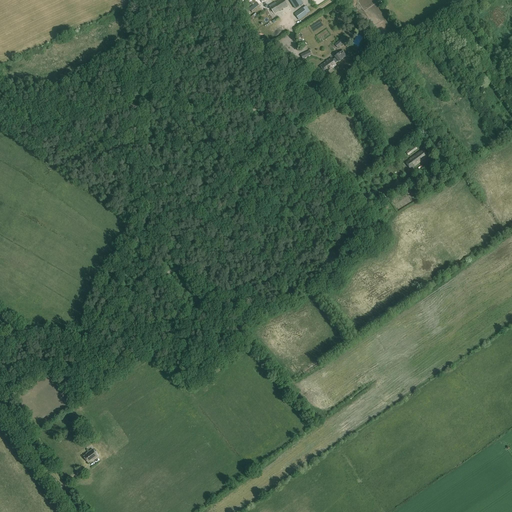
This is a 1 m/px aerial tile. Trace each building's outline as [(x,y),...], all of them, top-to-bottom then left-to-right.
[(284,0),(280,0),(276,3),(275,2),(269,6),(274,14),(288,5),(284,0)] [(290,0),(295,8),(302,4),(304,3),(303,0),(301,1),(300,0),(290,0)] [(260,7),(259,5),(257,2),(249,8),(253,13),(260,7)] [(376,6),(367,12),(370,18),(380,12),(376,6)] [(307,14),(304,9),(303,8),(295,14),(299,20),(307,14)] [(335,45),(338,48),(347,40),(343,37),(335,45)] [(336,58),(332,60),(331,59),(320,66),(325,73),(336,65),(335,64),(338,61),(339,62),(347,56),(343,50),(335,57),(336,58)] [(310,51),(301,55),(303,59),(311,55),(310,51)] [(408,156),(417,149),(415,146),(406,153),(408,156)] [(410,169),(428,156),(423,149),(405,163),(410,169)] [(431,185),(442,178),(438,174),(428,180),(431,185)] [(87,455),(84,457),(88,463),(93,459),(94,459),(98,456),(93,449),(86,454),(87,455)]
